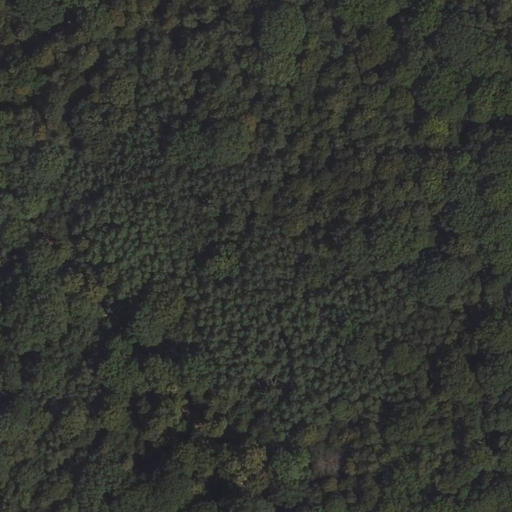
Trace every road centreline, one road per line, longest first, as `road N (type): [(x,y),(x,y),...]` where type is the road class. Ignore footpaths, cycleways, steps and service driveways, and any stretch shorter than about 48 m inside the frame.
road 1 (track): [(265,511),(0,183)]
road 2 (track): [(0,70),(113,0)]
